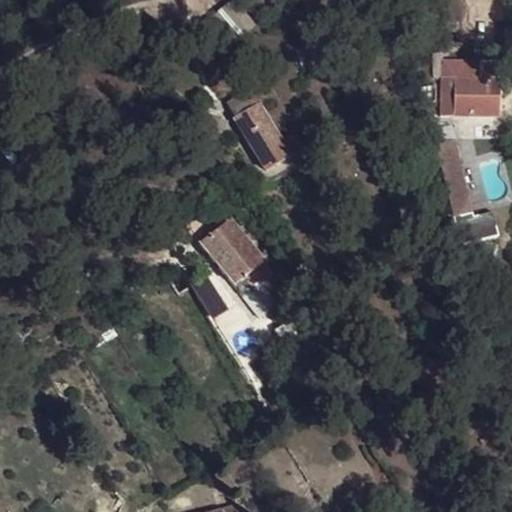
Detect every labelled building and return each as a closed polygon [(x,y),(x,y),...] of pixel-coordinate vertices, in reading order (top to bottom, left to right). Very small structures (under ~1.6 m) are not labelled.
[(438,116),(502,118),(502,80),(500,80),(501,64),(439,63),(438,116)] [(234,121),(258,161),(268,176),(291,160),(282,148),(258,107),(234,121)] [(292,140),(282,148),(291,160),(301,153),(292,140)] [(450,141),(435,145),(445,187),(460,183),(450,141)] [(460,183),(445,187),(452,218),(472,214),(455,141),(450,141),(460,183)] [(472,214),(452,218),(459,246),(498,237),(492,214),(473,219),(472,214)] [(201,247),(235,288),(259,270),(263,266),(230,222),(201,247)] [(263,266),(259,270),(262,275),(268,271),(263,266)] [(235,288),(244,300),(265,284),(267,281),(262,275),(259,270),(235,288)] [(269,282),(274,290),(292,278),(287,270),(269,282)] [(244,300),(257,316),(278,300),(265,284),(244,300)]
